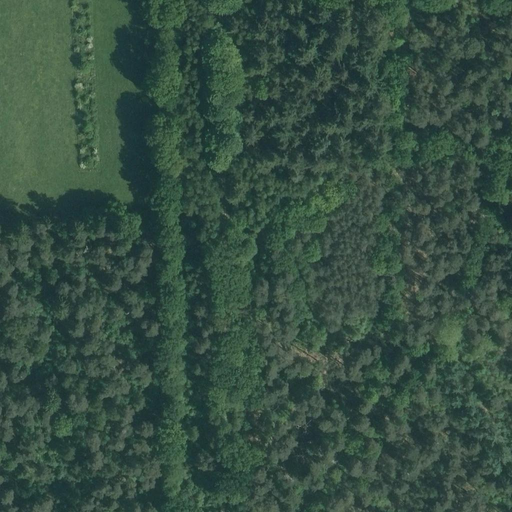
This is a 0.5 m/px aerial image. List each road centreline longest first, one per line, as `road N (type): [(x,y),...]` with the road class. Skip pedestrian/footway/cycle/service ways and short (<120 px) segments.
road 1 (track): [(213,0),(222,511)]
road 2 (track): [(278,511),(447,299),(511,98)]
